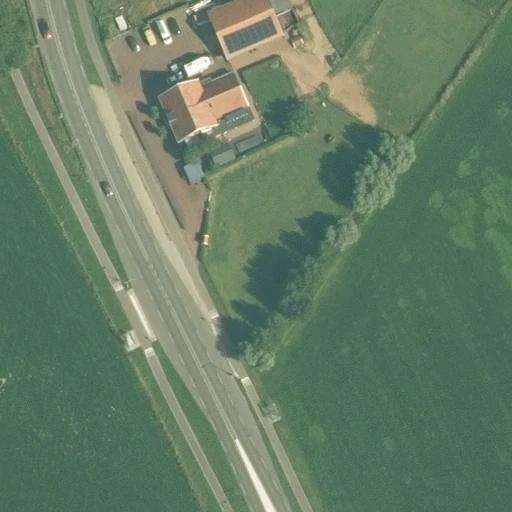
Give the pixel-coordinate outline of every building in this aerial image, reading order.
[(227,61),(228,61),(226,57),(280,33),(265,0),(248,0),(208,18),(211,24),(227,61)] [(269,0),(277,22),(294,17),(288,0),(269,0)] [(106,15),(110,34),(122,32),(118,13),(106,15)] [(206,13),(194,18),(198,29),(211,24),(208,18),(206,13)] [(248,111),(233,75),(200,89),(199,85),(160,102),(179,146),(182,145),(211,132),(214,140),(237,130),(235,125),(253,118),(250,110),(248,111)]
